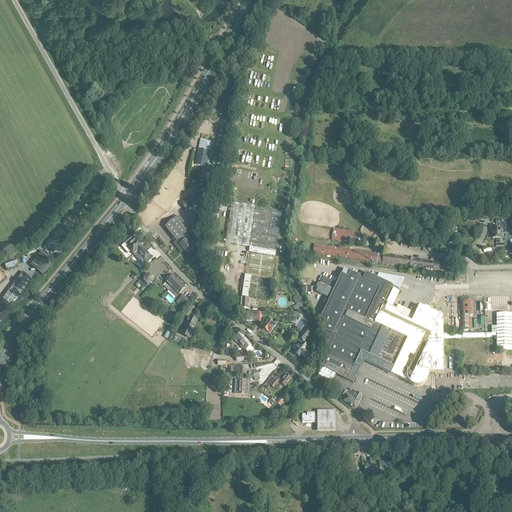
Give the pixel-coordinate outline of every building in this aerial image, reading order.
[(219,166),(221,166),(222,167),(223,161),(225,152),(226,142),(217,141),(213,165),(219,166)] [(195,165),(199,165),(205,167),(209,151),(198,149),(195,165)] [(180,203),(186,211),(194,205),(191,201),(199,195),(202,199),(205,196),(204,194),(203,194),(207,191),(203,186),(199,188),(180,203)] [(225,243),(250,247),(256,207),(231,204),(225,243)] [(249,252),(276,256),(282,211),(256,207),(250,247),(249,248),(249,252)] [(182,237),(189,231),(177,217),(166,227),(177,241),(182,237)] [(194,238),(199,239),(204,220),(198,219),(194,238)] [(493,228),(493,233),(506,233),(506,224),(503,224),(503,219),(496,219),(496,228),(493,228)] [(315,226),(313,238),(331,240),(371,246),(372,241),(359,239),(360,233),(315,226)] [(493,233),(493,239),(497,239),(496,247),(505,247),(505,246),(509,246),(509,239),(505,239),(506,239),(506,233),(493,233)] [(186,240),(185,240),(184,241),(183,239),(184,238),(182,237),(177,241),(176,242),(179,245),(176,247),(181,253),(184,251),(186,254),(193,249),(186,240)] [(132,238),(121,247),(127,254),(131,251),(134,255),(137,252),(136,251),(138,248),(136,245),(138,243),(135,240),(135,241),(132,238)] [(45,245),(59,257),(63,252),(49,240),(45,245)] [(382,264),(383,254),(314,244),(312,253),(382,264)] [(137,252),(134,255),(141,263),(144,260),(146,263),(152,259),(149,256),(150,255),(141,245),(141,246),(138,248),(136,251),(137,252)] [(42,251),(31,265),(43,275),(54,262),(42,251)] [(439,263),(383,255),(382,263),(437,271),(439,263)] [(315,260),(300,258),(297,279),(312,281),(315,260)] [(4,262),(7,271),(18,267),(15,259),(4,262)] [(318,282),(316,286),(318,287),(316,291),(330,298),(320,319),(326,322),(323,330),(324,331),(324,332),(325,332),(323,335),(327,344),(328,345),(326,348),(328,349),(325,355),(327,356),(322,366),(335,374),(336,374),(347,380),(353,383),(354,381),(356,382),(359,375),(357,375),(363,362),(383,371),(409,384),(410,384),(410,385),(411,385),(412,386),(413,386),(414,386),(415,386),(416,386),(416,387),(417,387),(417,386),(418,386),(419,386),(420,386),(421,386),(421,385),(422,385),(423,385),(423,384),(424,384),(424,383),(425,383),(425,382),(426,382),(426,381),(426,380),(427,380),(427,379),(427,378),(427,377),(428,376),(428,375),(427,374),(427,373),(443,373),(443,355),(443,351),(442,338),(481,337),(496,337),(496,350),(511,350),(511,313),(496,314),(496,326),(491,326),(491,333),(442,333),(442,317),(430,311),(431,309),(430,309),(424,306),(423,308),(419,306),(418,305),(415,312),(398,304),(397,305),(396,307),(386,302),(384,306),(382,305),(384,302),(385,302),(389,292),(392,286),(393,285),(399,288),(401,289),(402,286),(401,285),(403,282),(404,282),(405,279),(404,279),(405,278),(378,273),(376,277),(366,272),(366,273),(365,274),(360,272),(358,275),(350,271),(344,268),(341,273),(337,283),(323,276),(320,283),(318,282)] [(0,322),(31,281),(32,282),(32,281),(32,280),(23,273),(3,299),(4,300),(0,305),(0,322)] [(203,274),(199,279),(201,281),(200,283),(209,291),(214,285),(205,277),(206,276),(203,274)] [(139,281),(136,285),(137,286),(141,283),(144,286),(141,290),(142,291),(145,287),(147,285),(152,283),(153,278),(150,275),(149,275),(145,276),(143,281),(140,282),(139,281)] [(170,291),(179,281),(173,275),(163,286),(170,291)] [(248,297),(251,276),(245,275),(241,298),(240,302),(240,309),(248,309),(249,298),(248,298),(248,297)] [(185,287),(179,281),(170,291),(176,297),(185,287)] [(183,295),(178,300),(184,305),(188,299),(183,295)] [(293,307),(295,311),(302,306),(296,297),(293,299),(297,305),(293,307)] [(460,302),(459,302),(461,331),(473,331),(471,301),(460,302)] [(257,322),(257,312),(247,311),(247,321),(257,322)] [(186,325),(182,333),(189,337),(194,327),(197,321),(190,317),(187,323),(186,322),(184,324),(186,325)] [(269,321),(262,328),(264,329),(264,330),(265,331),(266,331),(269,334),(276,326),(269,321)] [(305,330),(299,338),(303,341),(309,333),(305,330)] [(241,333),(235,338),(238,342),(237,343),(244,351),(251,346),(241,333)] [(298,346),(295,350),(296,351),(294,353),(295,353),(299,356),(299,357),(300,355),(305,359),(306,359),(309,355),(306,352),(306,351),(304,350),(307,347),(302,343),(300,346),(298,345),(298,346)] [(322,366),(317,377),(330,384),(335,374),(322,366)] [(281,381),(280,383),(285,387),(290,381),(291,382),(294,378),(296,380),(298,378),(293,374),(291,376),(293,377),(292,378),(286,374),(281,381)] [(272,377),(265,385),(269,388),(270,386),(274,389),(279,382),(280,383),(281,381),(279,379),(278,381),(275,379),(275,380),(272,377)] [(235,381),(235,394),(237,394),(248,395),(249,390),(250,390),(251,387),(249,386),(249,381),(238,381),(235,381)] [(359,394),(354,391),(350,389),(348,393),(344,401),(351,405),(350,406),(357,410),(361,403),(359,402),(362,396),(361,395),(361,393),(359,392),(359,394)] [(317,430),(317,431),(336,431),(335,410),(329,410),(317,410),(317,428),(317,430)] [(307,414),(302,415),(302,422),(302,423),(317,423),(317,413),(307,413),(307,414)]
